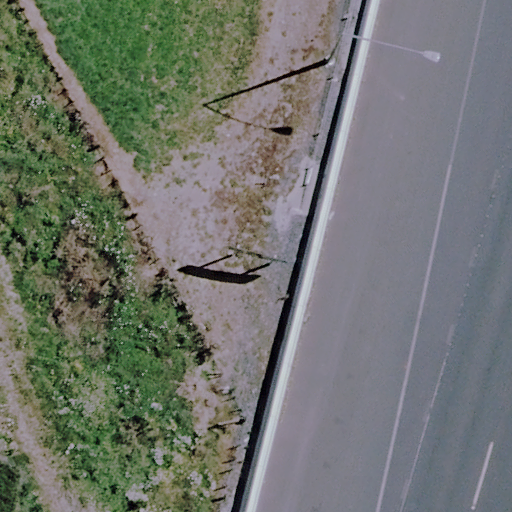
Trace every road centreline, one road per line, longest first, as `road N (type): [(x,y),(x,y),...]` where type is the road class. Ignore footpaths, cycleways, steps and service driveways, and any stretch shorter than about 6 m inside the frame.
road 1 (motorway): [(442,511),(511,122)]
road 2 (motorway): [(466,511),(511,349)]
